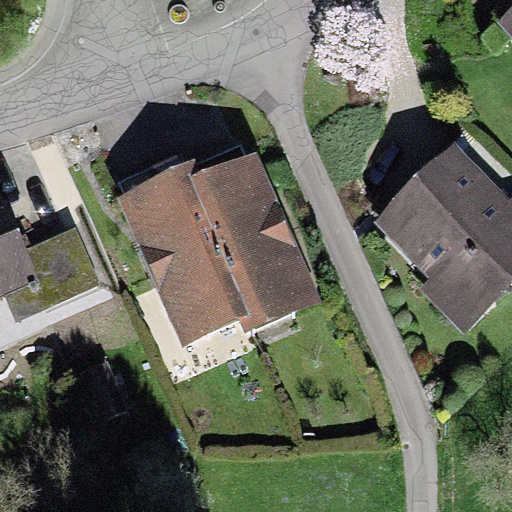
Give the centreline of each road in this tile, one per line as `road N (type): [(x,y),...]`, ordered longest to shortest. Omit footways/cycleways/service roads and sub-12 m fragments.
road 1 (residential): [(254,32),(408,408),(418,511)]
road 2 (residential): [(0,118),(144,68)]
